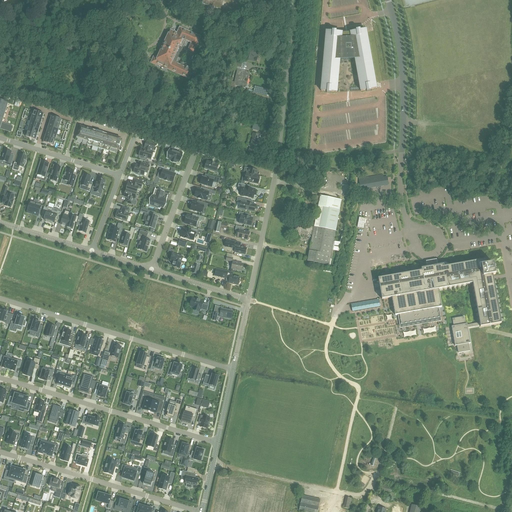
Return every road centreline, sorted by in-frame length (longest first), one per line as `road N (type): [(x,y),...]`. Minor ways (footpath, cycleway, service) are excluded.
road 1 (residential): [(248,299),(277,169),(291,10)]
road 2 (residential): [(0,298),(233,370)]
road 3 (residential): [(0,377),(217,442)]
road 4 (unclassified): [(388,0),(404,83),(402,150),(341,158)]
road 5 (residential): [(0,451),(200,511)]
road 6 (residential): [(132,0),(113,27),(82,46),(52,48),(0,33)]
road 7 (residential): [(195,153),(151,269)]
